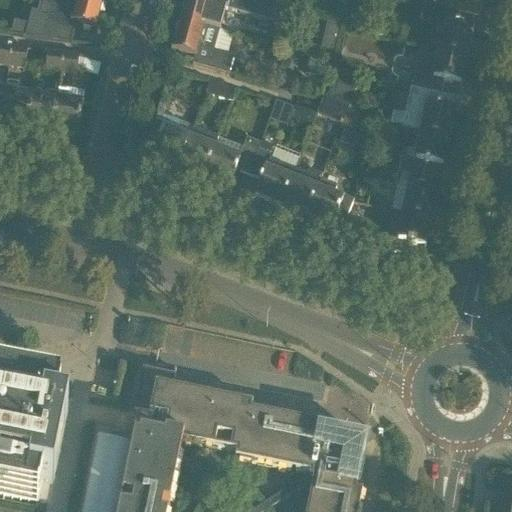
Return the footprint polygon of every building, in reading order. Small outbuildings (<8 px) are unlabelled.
[(36,15),(57,20),(72,24),(95,32),(104,0),(103,0),(52,0),(50,7),(39,4),(36,15)] [(230,0),(228,0),(186,0),(180,21),(219,32),(224,11),(268,23),(273,3),(260,0),(237,0),(237,3),(230,0)] [(428,0),(427,9),(429,9),(458,15),(461,2),(464,3),(464,2),(478,5),(479,0),(428,0)] [(466,60),(472,32),(458,29),(456,27),(458,15),(429,9),(426,24),(430,24),(424,51),(466,60)] [(55,40),(57,25),(32,21),(30,37),(55,40)] [(219,32),(180,21),(172,53),(194,59),(192,66),(228,76),(233,58),(213,52),(219,32)] [(327,26),(324,36),(338,40),(340,29),(327,26)] [(0,67),(8,68),(11,47),(0,45),(0,67)] [(11,47),(8,68),(24,71),(27,49),(11,47)] [(60,76),(63,53),(47,51),(43,73),(60,76)] [(460,86),(466,60),(424,51),(421,64),(417,63),(411,90),(413,90),(441,96),(444,83),(446,84),(460,86)] [(63,53),(60,76),(76,78),(79,56),(63,53)] [(210,82),(206,97),(232,104),(236,90),(210,82)] [(0,127),(26,131),(30,98),(17,96),(18,91),(5,89),(0,123),(0,127)] [(58,90),(57,96),(52,135),(78,138),(84,93),(58,90)] [(438,109),(441,96),(413,90),(404,131),(420,135),(448,141),(454,113),(440,110),(440,109),(438,109)] [(30,98),(26,131),(52,135),(57,96),(46,94),(45,100),(30,98)] [(323,99),(316,116),(342,126),(349,108),(323,99)] [(156,116),(154,122),(148,137),(157,141),(157,143),(157,144),(152,157),(177,167),(187,141),(192,129),(161,117),(156,116)] [(177,167),(203,177),(213,151),(217,139),(194,130),(189,141),(187,141),(177,167)] [(401,158),(398,172),(423,177),(426,165),(428,165),(428,164),(442,167),(448,141),(420,135),(414,161),(401,158)] [(236,172),(248,177),(261,146),(246,140),(238,161),(213,151),(203,177),(229,187),(234,174),(235,174),(236,172)] [(254,198),(280,208),(294,170),(271,161),(275,151),(261,146),(248,177),(260,181),(259,184),(260,184),(254,198)] [(305,218),(319,182),(321,177),(309,172),(307,176),(294,170),(280,208),(305,218)] [(420,190),(423,177),(398,172),(395,186),(408,189),(402,215),(431,222),(437,195),(423,191),(420,190)] [(319,182),(305,218),(331,228),(336,215),(338,215),(339,213),(348,217),(354,202),(335,194),(337,189),(319,182)] [(431,222),(402,215),(396,244),(392,243),(390,253),(406,256),(408,246),(411,246),(425,249),(431,222)] [(358,511),(362,494),(355,493),(365,443),(315,432),(317,426),(251,412),(252,406),(231,402),(232,396),(213,392),(211,398),(172,390),(176,372),(174,372),(173,377),(142,370),(134,412),(154,416),(150,434),(139,432),(136,449),(130,448),(132,439),(130,438),(127,437),(123,437),(119,436),(115,437),(111,437),(109,437),(109,439),(112,438),(111,443),(100,441),(85,511),(358,511)] [(0,494),(36,502),(37,502),(38,502),(59,397),(58,396),(57,396),(17,388),(0,384),(0,494)]
